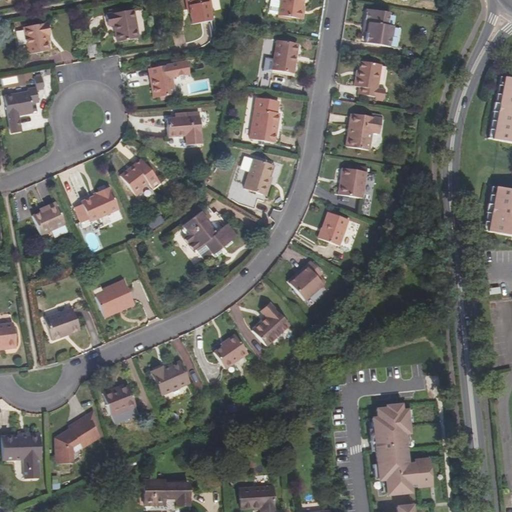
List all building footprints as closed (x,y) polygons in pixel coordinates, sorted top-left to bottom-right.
[(185,0),(186,7),(188,7),(190,14),(192,25),(211,21),(209,11),(208,2),(210,2),(209,0),(185,0)] [(271,0),(269,13),(278,15),(280,1),(272,0),(271,0)] [(278,15),(278,16),(291,18),(302,20),(303,14),(301,13),(303,0),(280,0),(280,1),(278,15)] [(133,10),(106,15),(108,26),(114,25),(117,42),(137,39),(133,10)] [(367,33),(365,44),(390,48),(393,28),(388,27),(390,14),(369,11),(366,13),(365,21),(368,24),(367,33)] [(47,41),(47,35),(49,35),(47,23),(23,27),(28,55),(49,51),(47,41)] [(294,60),(296,44),(276,41),(275,51),(271,70),(293,74),(295,60),(294,60)] [(93,45),(86,46),(88,56),(95,55),(93,45)] [(358,76),(356,76),(354,87),(359,88),(358,95),(383,99),(385,91),(377,89),(381,66),(360,62),(359,72),(358,76)] [(153,84),(151,85),(153,98),(174,95),(171,73),(173,73),(172,65),(148,69),(150,78),(152,77),(153,84)] [(17,115),(32,112),(31,104),(38,102),(36,90),(43,89),(41,77),(34,78),(35,88),(28,89),(28,92),(4,96),(11,134),(21,132),(17,115)] [(494,103),(499,104),(504,78),(500,77),(494,103)] [(511,79),(505,78),(504,78),(499,104),(497,114),(491,140),(511,143),(511,79)] [(273,132),(274,125),(277,125),(279,114),(276,114),(278,102),(256,98),(249,140),(274,144),(275,133),(273,132)] [(174,118),(166,119),(167,137),(185,136),(185,146),(201,144),(198,112),(174,114),(174,118)] [(487,138),(491,140),(497,114),(492,113),(487,138)] [(351,129),(347,148),(369,151),(372,133),(379,134),(381,119),(350,114),(348,129),(351,129)] [(268,186),(266,185),(269,176),(272,166),(253,159),(243,189),(265,196),(268,186)] [(148,183),(149,185),(156,179),(141,160),(131,167),(132,168),(128,172),(127,170),(120,176),(135,196),(141,191),(142,187),(148,183)] [(343,178),(340,195),(362,199),(366,173),(342,169),(341,178),(343,178)] [(160,184),(156,179),(149,185),(153,190),(160,184)] [(511,190),(496,187),(496,188),(493,205),(490,215),(487,232),(511,237),(511,190)] [(96,193),(97,195),(94,196),(81,202),(82,204),(73,208),(80,224),(88,220),(89,222),(118,209),(108,188),(96,193)] [(217,198),(210,194),(203,199),(205,207),(217,198)] [(40,235),(48,232),(64,225),(55,203),(44,207),(45,210),(40,213),(32,216),(40,235)] [(202,260),(210,254),(212,255),(214,258),(221,253),(219,250),(235,237),(226,225),(225,226),(220,220),(222,219),(217,212),(209,218),(202,210),(198,213),(197,214),(181,226),(179,228),(186,236),(182,239),(192,252),(194,250),(202,260)] [(179,223),(181,226),(197,214),(194,211),(179,223)] [(347,220),(327,213),(318,239),(338,246),(347,220)] [(482,231),(487,232),(490,215),(486,214),(482,231)] [(302,272),(289,285),(304,301),(322,285),(316,278),(321,273),(310,261),(299,270),(302,272)] [(302,272),(299,270),(286,282),(289,285),(302,272)] [(116,313),(115,310),(132,303),(123,281),(102,290),(104,293),(94,297),(104,318),(116,313)] [(116,313),(133,305),(132,303),(115,310),(116,313)] [(260,311),(262,313),(270,306),(268,304),(260,311)] [(288,325),(270,306),(262,313),(266,318),(252,331),(265,346),(288,325)] [(72,310),(44,319),(51,341),(79,331),(72,310)] [(0,347),(5,347),(5,350),(16,348),(13,325),(0,326),(0,347)] [(226,341),(227,344),(222,347),(213,354),(224,369),(247,354),(234,336),(226,341)] [(162,395),(177,388),(187,384),(179,363),(163,370),(161,368),(151,372),(162,395)] [(427,390),(439,389),(439,375),(426,376),(427,390)] [(119,390),(112,393),(111,391),(102,394),(110,416),(135,406),(127,387),(119,390)] [(385,495),(409,493),(409,485),(415,484),(415,487),(429,486),(427,460),(412,461),(412,464),(406,464),(405,446),(403,433),(407,433),(408,433),(407,422),(406,409),(401,410),(401,404),(385,405),(386,408),(376,409),(377,417),(372,418),(372,428),(374,440),(369,440),(370,451),(375,451),(376,464),(372,464),(372,468),(376,467),(377,479),(377,480),(381,480),(384,479),(385,494),(385,495)] [(96,424),(92,412),(75,423),(76,425),(70,430),(54,439),(55,465),(71,465),(71,448),(78,443),(82,449),(100,437),(93,427),(96,424)] [(27,435),(27,437),(17,438),(1,438),(1,461),(23,460),(23,480),(38,479),(38,459),(40,459),(39,434),(27,435)] [(144,480),(144,506),(153,506),(153,500),(165,500),(175,500),(175,506),(188,507),(187,484),(169,484),(165,484),(164,480),(144,480)] [(260,511),(273,511),(272,487),(239,490),(240,509),(260,508),(260,511)]
